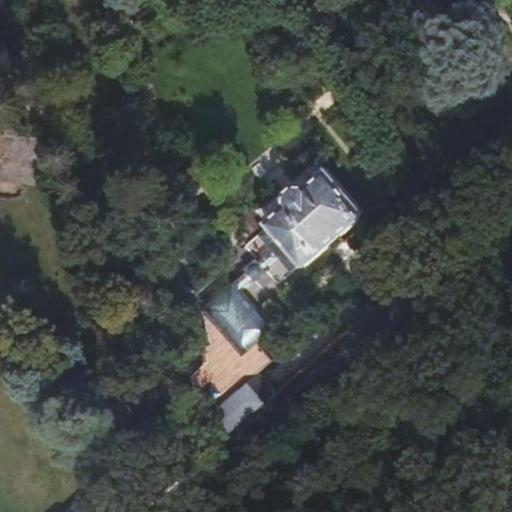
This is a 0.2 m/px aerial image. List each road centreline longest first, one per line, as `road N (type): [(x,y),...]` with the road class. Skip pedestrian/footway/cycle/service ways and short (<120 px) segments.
road 1 (residential): [(74,0),(199,489)]
road 2 (residential): [(199,489),(511,210)]
